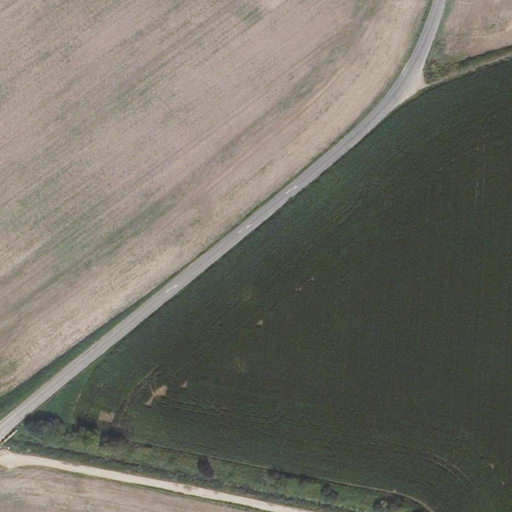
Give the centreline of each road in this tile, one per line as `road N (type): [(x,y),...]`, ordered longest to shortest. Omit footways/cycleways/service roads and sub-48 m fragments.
road 1 (unclassified): [(0,429),(402,88),(437,0)]
road 2 (track): [(324,511),(0,460)]
